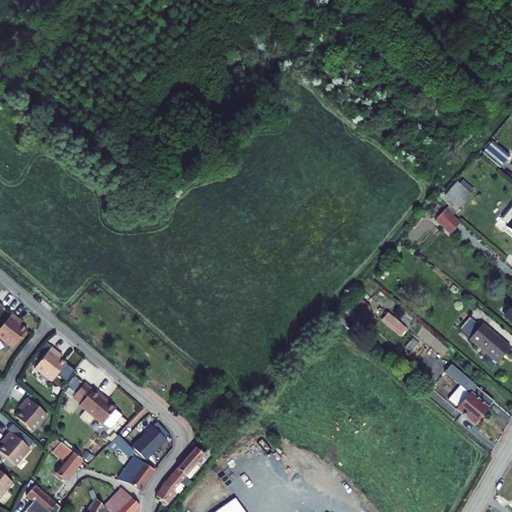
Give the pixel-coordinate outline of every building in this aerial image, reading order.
[(492,142),(482,153),(498,166),(507,154),(492,142)] [(457,197),(452,202),(465,213),(470,207),(457,197)] [(444,210),(434,222),(451,236),(461,224),(444,210)] [(511,302),(499,317),(511,327),(511,302)] [(505,353),(455,311),(446,322),(467,340),(464,344),(493,368),(505,353)] [(387,312),(380,320),(400,337),(407,329),(387,312)] [(14,326),(6,319),(0,326),(0,349),(5,354),(20,336),(11,329),(14,326)] [(47,352),(29,373),(46,387),(61,369),(52,361),(54,358),(47,352)] [(445,369),(433,384),(443,392),(447,387),(458,397),(449,409),(471,428),(490,407),(445,369)] [(101,404),(92,397),(78,413),(102,433),(115,418),(100,405),(101,404)] [(40,417),(20,399),(13,407),(16,410),(9,418),(26,434),(40,417)] [(149,426),(145,429),(156,445),(162,439),(149,426)] [(128,445),(142,458),(156,445),(145,429),(128,445)] [(23,453),(3,434),(0,437),(0,461),(8,469),(23,453)] [(105,456),(111,450),(121,460),(130,452),(129,451),(119,441),(114,437),(100,450),(105,456)] [(53,475),(62,483),(79,463),(55,448),(52,455),(62,463),(53,475)] [(190,453),(170,477),(178,484),(182,488),(207,457),(202,453),(197,459),(190,453)] [(117,479),(120,480),(121,480),(123,481),(128,484),(129,485),(136,490),(151,470),(140,462),(133,455),(117,479)] [(163,511),(173,499),(182,488),(178,484),(170,477),(159,485),(153,502),(163,511)] [(83,479),(76,488),(85,494),(91,484),(83,479)] [(104,506),(111,511),(131,511),(141,503),(133,495),(123,486),(104,506)] [(25,511),(53,511),(56,508),(32,487),(23,497),(31,504),(24,511),(25,511)] [(105,511),(93,501),(85,511),(105,511)]
